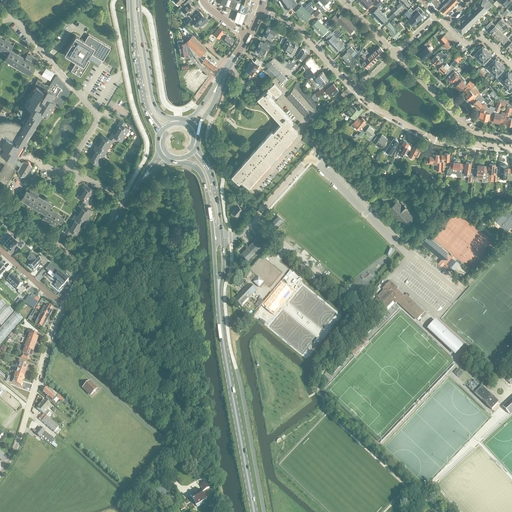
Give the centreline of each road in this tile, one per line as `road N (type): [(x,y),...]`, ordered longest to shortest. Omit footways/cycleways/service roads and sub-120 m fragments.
road 1 (residential): [(126,202),(74,172),(93,110),(10,16)]
road 2 (secondary): [(253,511),(218,299)]
road 3 (tertiary): [(0,474),(65,304)]
road 4 (secondary): [(187,120),(160,114),(152,101),(136,0)]
road 5 (residential): [(260,9),(298,29),(351,87)]
